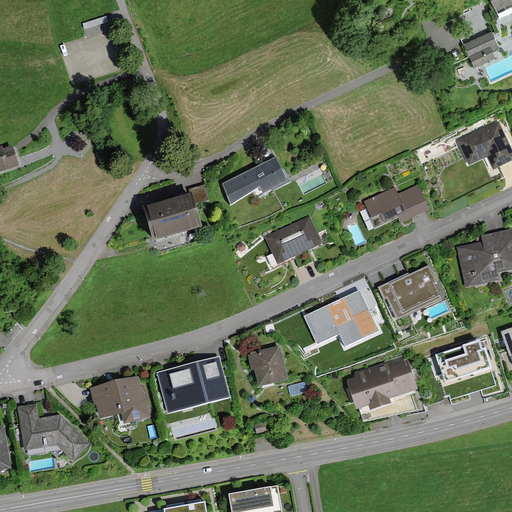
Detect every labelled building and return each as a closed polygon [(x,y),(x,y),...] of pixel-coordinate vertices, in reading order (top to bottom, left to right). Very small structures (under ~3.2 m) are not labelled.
[(491,33),(464,44),(471,60),(498,48),(491,33)] [(511,152),(498,123),(459,142),(470,164),(488,156),(493,168),(511,159),(511,152)] [(14,146),(0,150),(0,174),(21,168),(14,146)] [(289,180),(278,158),(225,185),(233,202),(264,186),(267,191),(289,180)] [(395,188),(366,202),(377,225),(400,214),(404,221),(431,209),(420,186),(398,196),(395,188)] [(196,196),(148,209),(157,243),(205,230),(196,196)] [(310,216),(265,237),(278,265),(323,244),(310,216)] [(482,243),(457,248),(466,288),(500,280),(499,274),(511,270),(511,229),(481,236),(482,243)] [(442,293),(429,265),(392,281),(405,309),(442,293)] [(368,318),(358,296),(317,314),(327,337),(336,332),(341,344),(356,337),(351,325),(368,318)] [(511,328),(501,332),(511,363),(511,328)] [(481,336),(447,348),(456,375),(491,363),(481,336)] [(289,380),(281,347),(254,354),(262,387),(289,380)] [(220,357),(157,373),(168,415),(231,399),(220,357)] [(359,379),(350,382),(358,407),(371,403),(373,408),(391,402),(389,397),(417,387),(408,362),(389,369),(388,364),(358,375),(359,379)] [(139,379),(92,389),(98,417),(123,412),(125,422),(148,417),(139,379)] [(88,444),(61,417),(39,420),(37,406),(19,409),(26,449),(59,444),(74,459),(88,444)] [(2,427),(0,427),(0,469),(9,468),(2,427)] [(281,511),(277,487),(229,496),(232,511),(281,511)]
